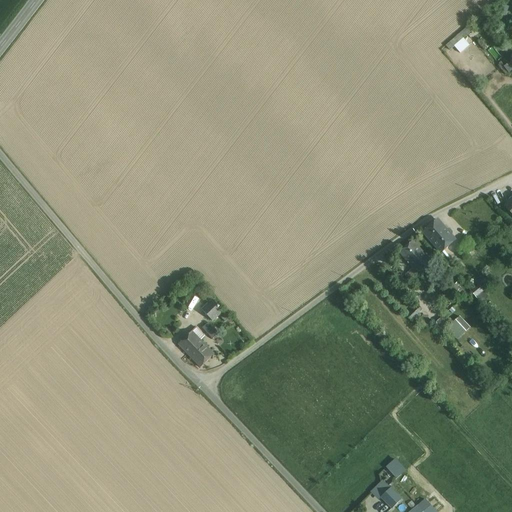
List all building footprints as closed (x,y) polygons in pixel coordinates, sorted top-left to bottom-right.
[(447,42),(457,54),(468,45),(462,38),(470,31),(466,26),(447,42)] [(438,220),(424,232),(441,252),(455,240),(438,220)] [(479,242),(472,235),(468,239),(478,250),(482,245),(479,242)] [(413,241),(400,252),(417,273),(431,261),(413,241)] [(468,243),(460,249),(465,255),(468,252),(473,249),(468,243)] [(473,249),(468,252),(473,257),(477,254),(473,249)] [(487,259),(479,252),(477,254),(473,257),(481,265),(487,259)] [(418,281),(410,271),(406,275),(414,284),(418,281)] [(202,304),(197,299),(192,303),(198,309),(202,304)] [(213,300),(202,310),(213,321),(223,311),(213,300)] [(186,322),(195,313),(192,310),(183,318),(186,322)] [(444,328),(456,340),(471,327),(459,314),(444,328)] [(219,335),(210,323),(204,328),(213,339),(219,335)] [(197,327),(192,332),(197,336),(201,332),(197,327)] [(197,336),(192,332),(179,345),(201,367),(214,354),(201,341),(197,336)] [(205,337),(201,332),(197,336),(201,341),(205,337)] [(395,478),(404,470),(392,457),(383,465),(395,478)] [(378,500),(382,497),(391,488),(384,481),(371,493),(378,500)] [(391,488),(382,497),(392,508),(402,499),(391,488)]
